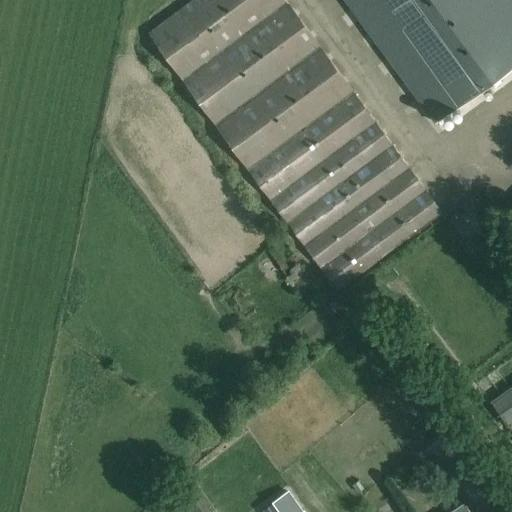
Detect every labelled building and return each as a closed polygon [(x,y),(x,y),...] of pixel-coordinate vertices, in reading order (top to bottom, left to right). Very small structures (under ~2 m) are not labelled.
[(190,0),(147,32),(148,33),(337,290),(443,212),(434,200),(286,0),(190,0)] [(511,0),(344,0),(435,122),(511,65),(511,0)] [(511,385),(490,402),(511,431),(511,385)] [(456,423),(433,442),(466,482),(489,463),(456,423)] [(262,510),(263,511),(302,511),(288,491),(262,510)] [(470,511),(464,503),(453,511),(450,511),(470,511)]
